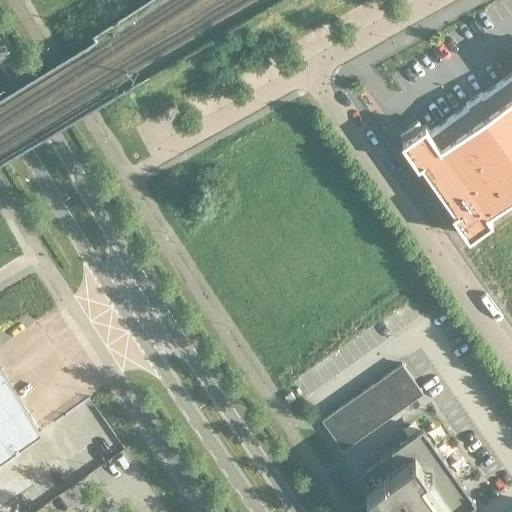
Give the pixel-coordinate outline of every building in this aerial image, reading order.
[(511,72),(483,93),(482,91),(465,103),(467,104),(430,130),(427,127),(428,127),(425,124),(422,126),(405,138),(402,140),(404,143),(416,160),(418,163),(421,161),(455,210),(453,212),(455,215),(467,232),(469,235),(472,233),(489,221),(492,219),(490,215),(490,216),(487,212),(511,194),(511,72)] [(394,369),(397,374),(405,368),(402,363),(394,369)] [(409,373),(405,368),(397,374),(401,378),(409,373)] [(385,382),(386,382),(393,377),(390,372),(382,377),(385,382)] [(412,377),(409,373),(401,378),(404,383),(412,377)] [(0,458),(40,430),(41,429),(40,428),(39,429),(29,415),(30,415),(29,414),(28,414),(19,401),(20,400),(19,399),(18,400),(8,386),(9,385),(9,384),(8,385),(0,374),(0,458)] [(393,377),(386,382),(389,387),(397,381),(393,377)] [(404,383),(407,388),(415,382),(412,377),(404,383)] [(397,381),(389,387),(392,391),(400,386),(397,381)] [(389,387),(386,382),(385,382),(378,387),(381,392),(389,387)] [(407,388),(411,393),(419,387),(415,382),(407,388)] [(366,396),(374,390),(370,385),(362,391),(366,396)] [(403,391),(400,386),(392,391),(396,396),(403,391)] [(384,397),(392,391),(389,387),(381,392),(384,397)] [(422,392),(419,387),(411,393),(414,398),(422,392)] [(374,390),(366,396),(369,401),(377,395),(374,390)] [(388,402),(396,396),(392,391),(384,397),(388,402)] [(403,391),(396,396),(399,401),(407,395),(403,391)] [(369,401),(373,405),(380,400),(377,395),(369,401)] [(407,395),(399,401),(402,406),(410,400),(407,395)] [(369,401),(366,396),(358,401),(361,406),(369,401)] [(391,406),(399,401),(396,396),(388,402),(391,406)] [(346,409),(346,410),(354,404),(351,399),(343,405),(346,410),(346,409)] [(384,405),(380,400),(373,405),(376,410),(384,405)] [(365,411),(373,405),(369,401),(361,406),(365,411)] [(395,411),(402,406),(399,401),(391,406),(395,411)] [(354,404),(346,410),(350,414),(357,409),(354,404)] [(368,416),(376,410),(373,405),(365,411),(368,416)] [(384,405),(376,410),(379,415),(387,409),(384,405)] [(350,414),(346,410),(346,409),(346,410),(338,415),(342,420),(350,414)] [(350,414),(353,419),(361,414),(357,409),(350,414)] [(387,409),(379,415),(383,420),(391,414),(387,409)] [(371,420),(379,415),(376,410),(368,416),(371,420)] [(323,419),(326,424),(335,418),(331,413),(323,419)] [(345,425),(353,419),(350,414),(342,420),(345,425)] [(364,418),(361,414),(353,419),(356,424),(364,418)] [(375,425),(383,420),(379,415),(371,420),(375,425)] [(326,424),(330,428),(338,423),(335,418),(326,424)] [(364,418),(356,424),(360,429),(367,423),(364,418)] [(348,429),(356,424),(353,419),(345,425),(348,429)] [(330,428),(333,433),(341,427),(338,423),(330,428)] [(367,423),(360,429),(363,434),(371,428),(367,423)] [(352,434),(360,429),(356,424),(348,429),(352,434)] [(333,433),(336,438),(344,432),(341,427),(333,433)] [(463,511),(476,503),(423,427),(356,474),(382,511),(463,511)] [(355,439),(363,434),(360,429),(352,434),(355,439)] [(336,438),(340,443),(348,437),(344,432),(336,438)] [(351,442),(348,437),(340,443),(343,448),(351,442)]
